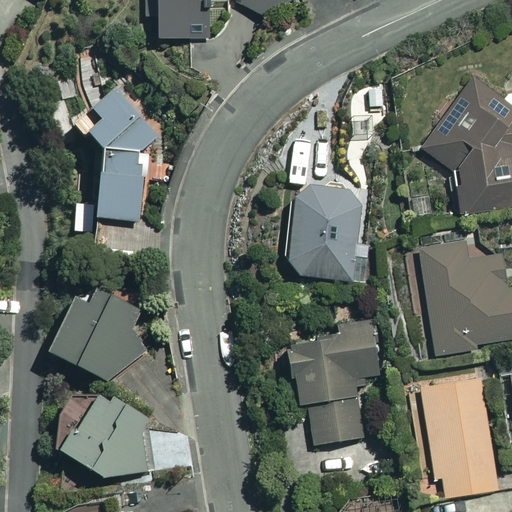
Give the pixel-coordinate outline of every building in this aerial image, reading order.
[(207,38),(206,0),(211,0),(232,0),(261,20),(291,4),(288,0),(150,0),(152,39),(207,38)] [(413,152),(450,176),(456,218),(511,210),(511,105),(465,74),(413,152)] [(62,119),(90,156),(83,219),(131,225),(141,150),(155,139),(111,81),(62,119)] [(358,193),(288,187),(280,275),(350,281),(358,193)] [(474,241),(415,249),(431,355),(474,348),(473,343),(511,337),(511,287),(502,289),(497,255),(477,258),(474,241)] [(65,293),(42,351),(101,382),(154,342),(131,333),(142,306),(88,284),(82,300),(65,293)] [(354,393),(381,388),(370,319),(352,322),(350,308),(276,320),(290,404),(303,402),(310,446),(362,437),(354,393)] [(496,490),(481,374),(417,383),(430,479),(439,478),(442,497),(496,490)] [(49,451),(97,476),(149,472),(143,419),(83,387),(49,451)]
